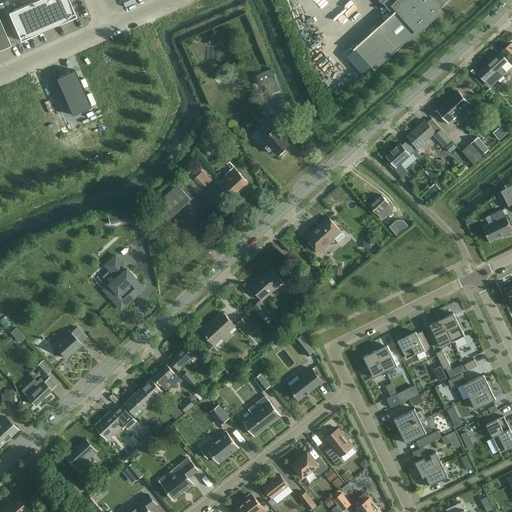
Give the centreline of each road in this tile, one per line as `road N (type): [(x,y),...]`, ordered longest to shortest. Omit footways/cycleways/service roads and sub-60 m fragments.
road 1 (tertiary): [(0,468),(511,0)]
road 2 (residential): [(478,276),(331,347),(350,389)]
road 3 (residential): [(350,389),(196,511)]
road 4 (residential): [(350,389),(411,511)]
